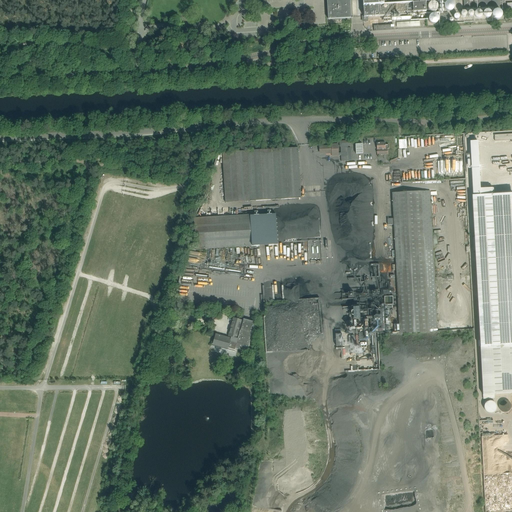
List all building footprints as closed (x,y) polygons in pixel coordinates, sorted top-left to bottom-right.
[(327,0),(327,4),(328,19),(351,18),(350,0),(327,0)] [(362,0),(363,6),(364,6),(364,17),(363,17),(364,22),(368,21),(367,17),(392,15),(392,18),(411,17),(410,14),(411,14),(410,3),(394,4),(393,0),(362,0)] [(413,13),(426,12),(425,3),(412,4),(413,13)] [(436,10),(436,9),(436,7),(435,5),(434,4),(433,4),(431,3),(429,4),(428,5),(427,7),(426,8),(426,9),(427,11),(428,12),(429,13),(431,14),(433,13),(435,13),(435,12),(436,10)] [(501,18),(501,16),(501,14),(501,13),(500,12),(498,11),(496,11),(494,11),(493,12),(492,14),(491,15),(491,16),(492,18),(492,19),(493,20),(494,20),(495,21),(497,21),(499,20),(500,19),(501,18)] [(436,22),(437,21),(437,20),(436,19),(435,17),(434,16),(432,16),(431,16),(430,16),(428,17),(427,19),(427,21),(428,23),(429,24),(430,25),(432,25),(434,25),(435,24),(436,23),(436,22)] [(511,133),(494,135),(495,141),(511,140),(511,142),(511,141),(511,133)] [(339,153),(338,143),(331,144),(331,146),(320,146),(320,153),(325,153),(325,154),(332,153),(332,156),(341,155),(342,161),(349,161),(348,146),(340,146),(341,153),(339,153)] [(385,145),(385,143),(377,143),(377,149),(377,155),(388,154),(387,148),(389,148),(388,144),(385,145)] [(222,152),(225,202),(301,198),(298,148),(247,151),(222,152)] [(400,333),(437,331),(430,191),(392,193),(394,218),(394,224),(400,333)] [(473,195),(472,195),(474,237),(475,250),(475,255),(480,340),(478,340),(479,346),(480,346),(481,359),(511,357),(511,193),(492,194),(473,195)] [(276,213),(249,214),(251,246),(278,244),(276,213)] [(249,214),(194,218),(196,250),(251,246),(249,214)] [(384,331),(384,303),(379,303),(379,306),(374,306),(374,305),(374,302),(369,303),(371,309),(366,309),(366,304),(361,305),(361,314),(359,306),(348,306),(348,318),(369,318),(369,325),(365,327),(367,332),(359,332),(359,335),(355,335),(355,343),(358,342),(360,345),(368,345),(368,334),(373,332),(373,331),(384,331)] [(216,335),(213,344),(218,345),(223,347),(223,348),(228,350),(234,352),(235,349),(247,352),(251,337),(252,334),(255,322),(244,319),(240,331),(239,334),(238,339),(237,339),(242,320),(233,318),(233,320),(230,327),(228,336),(231,337),(231,339),(228,338),(221,336),(220,336),(216,335)] [(340,359),(343,358),(343,347),(341,347),(341,333),(333,333),(334,349),(340,349),(340,359)] [(484,401),(485,412),(494,411),(494,401),(484,401)] [(506,402),(502,410),(506,413),(511,405),(506,402)]
